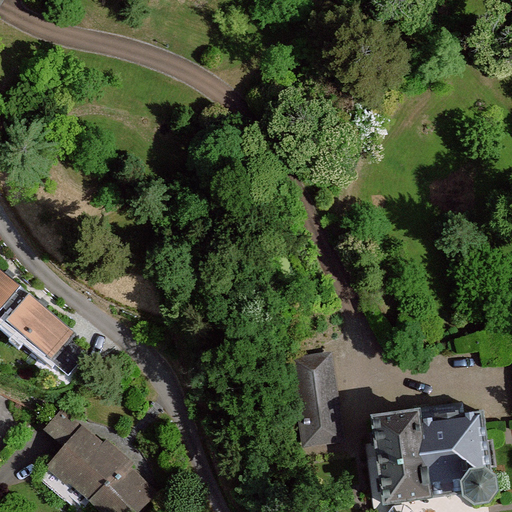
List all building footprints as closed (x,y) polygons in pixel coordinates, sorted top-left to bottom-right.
[(0,296),(14,281),(0,268),(0,296)] [(23,288),(0,314),(46,355),(70,328),(23,288)] [(344,442),(333,352),(291,357),(303,447),(344,442)] [(419,409),(372,415),(384,506),(433,499),(433,496),(462,491),(463,497),(474,505),(490,502),(498,491),(496,475),(492,472),(484,410),(420,418),(419,409)] [(101,511),(139,511),(158,491),(87,426),(50,465),(101,511)]
